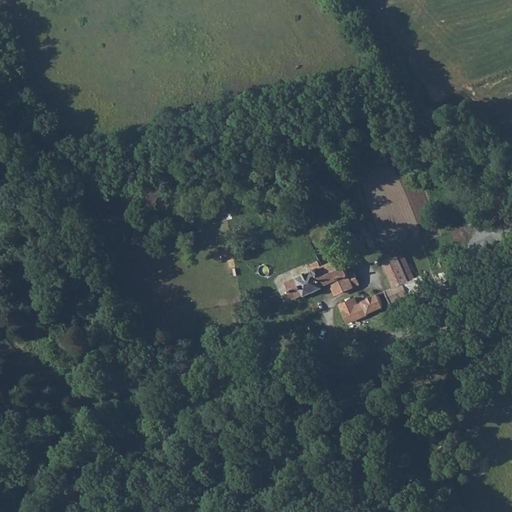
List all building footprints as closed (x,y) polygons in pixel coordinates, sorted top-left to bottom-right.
[(415,142),(408,144),(412,154),(419,151),(415,142)] [(436,201),(448,201),(449,188),(436,187),(436,201)] [(356,235),(347,239),(351,247),(359,243),(356,235)] [(341,258),(336,260),(339,266),(345,264),(341,258)] [(392,258),(378,264),(389,289),(381,293),(386,305),(404,297),(400,286),(405,284),(392,258)] [(326,284),(332,294),(354,284),(349,273),(344,276),(339,266),(336,260),(282,286),(290,301),(298,297),(300,300),(318,291),(317,288),(326,284)] [(362,315),(363,315),(377,309),(377,308),(372,297),(358,303),(357,305),(353,307),(349,300),(334,307),(338,315),(339,315),(343,323),(362,315)]
